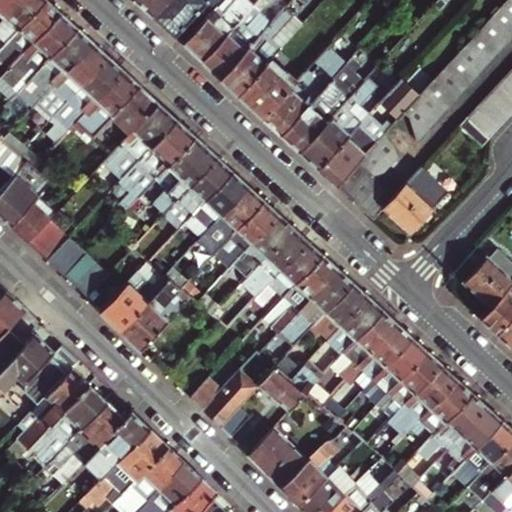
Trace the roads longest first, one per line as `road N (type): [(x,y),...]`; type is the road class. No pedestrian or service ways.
road 1 (residential): [(404,286),(93,0)]
road 2 (residential): [(0,253),(270,511)]
road 3 (residential): [(404,286),(511,169)]
road 4 (residential): [(511,385),(404,286)]
